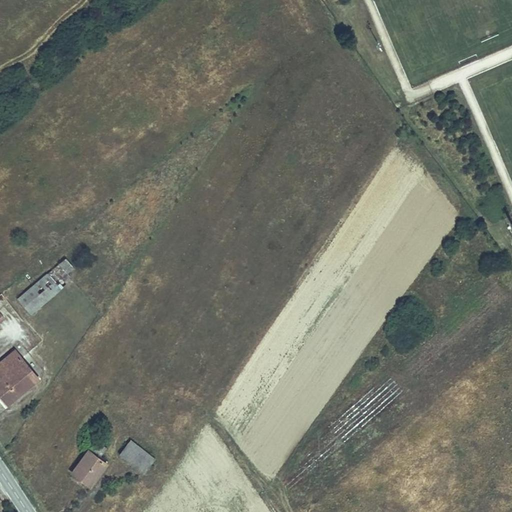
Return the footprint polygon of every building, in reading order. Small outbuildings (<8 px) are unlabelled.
[(75,268),(67,259),(60,265),(68,274),(75,268)] [(61,289),(47,274),(18,299),(30,314),(61,289)] [(0,392),(9,402),(38,378),(15,351),(0,362),(0,392)] [(0,392),(0,397),(6,405),(9,402),(0,392)] [(106,448),(96,440),(88,450),(99,458),(106,448)] [(143,473),(154,458),(130,440),(119,455),(143,473)] [(107,464),(99,458),(88,450),(72,472),(91,486),(107,464)]
